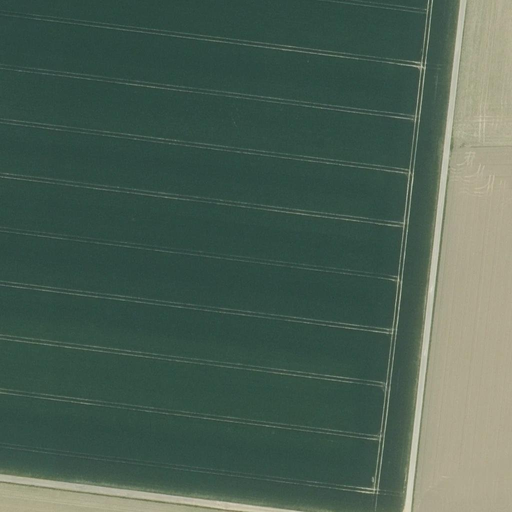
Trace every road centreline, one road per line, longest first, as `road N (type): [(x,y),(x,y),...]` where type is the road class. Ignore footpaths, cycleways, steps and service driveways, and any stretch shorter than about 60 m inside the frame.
road 1 (track): [(405,511),(463,0)]
road 2 (track): [(218,511),(0,484)]
